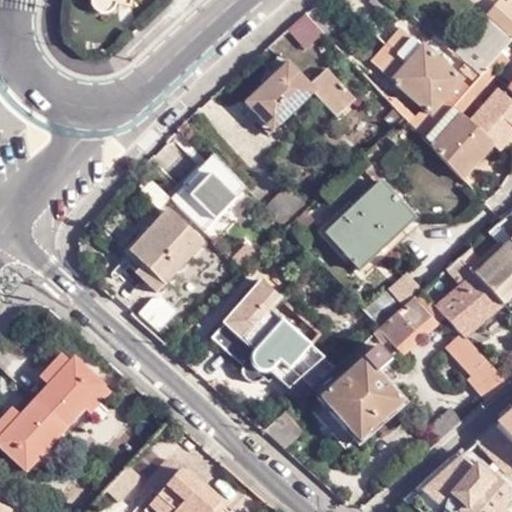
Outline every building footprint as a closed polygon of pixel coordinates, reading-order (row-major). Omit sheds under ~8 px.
[(93,0),(94,2),(95,4),(100,10),(103,11),(107,12),(112,10),(116,8),(118,4),(132,6),(133,0),(93,0)] [(377,0),(370,8),(382,19),(393,7),(383,0),(377,0)] [(490,15),(498,22),(504,29),(511,34),(511,12),(501,2),(490,15)] [(498,22),(464,62),(470,67),(480,76),(486,69),(504,49),(511,40),(511,34),(504,29),(498,22)] [(431,114),(458,84),(461,82),(424,48),(401,27),(388,43),(403,56),(399,60),(384,46),(371,61),(393,81),(431,114)] [(316,93),(310,86),(289,64),(285,67),(272,80),(267,84),(246,104),(263,122),(270,115),(281,126),(314,95),(316,93)] [(480,76),(470,67),(460,76),(471,86),(480,76)] [(480,76),(471,86),(466,91),(452,108),(461,116),(495,77),(486,69),(480,76)] [(326,71),(310,86),(316,93),(314,95),(337,118),(355,101),(326,71)] [(452,108),(466,91),(458,84),(431,114),(422,124),(418,121),(411,127),(424,139),(452,108)] [(511,103),(498,91),(469,123),(491,144),(499,150),(511,135),(511,103)] [(461,116),(452,108),(424,139),(446,163),(461,178),(491,144),(469,123),(461,116)] [(405,119),(398,112),(385,125),(391,131),(405,119)] [(270,115),(263,122),(273,134),(281,126),(270,115)] [(203,166),(170,200),(204,232),(247,188),(219,158),(206,170),(203,166)] [(354,208),(344,218),(350,225),(332,242),(348,259),(360,271),(379,253),(377,251),(386,242),(388,244),(401,232),(415,219),(380,183),(354,208)] [(153,184),(146,192),(161,207),(169,199),(153,184)] [(307,207),(289,187),(268,207),(287,227),(307,207)] [(155,272),(166,283),(204,242),(169,210),(151,231),(147,227),(145,229),(149,232),(132,252),(138,257),(155,272)] [(511,212),(503,221),(504,222),(497,228),(510,242),(511,239),(511,212)] [(350,225),(344,218),(326,235),(332,242),(350,225)] [(459,261),(502,306),(511,296),(511,244),(510,242),(499,253),(491,260),(477,244),(459,261)] [(138,272),(148,280),(155,272),(138,257),(135,261),(142,268),(138,272)] [(461,337),(465,340),(479,327),(502,306),(459,261),(446,272),(461,289),(437,312),(447,322),(461,337)] [(159,291),(166,283),(155,272),(148,280),(159,291)] [(286,359),(303,340),(270,311),(282,299),(262,282),(224,324),(214,334),(245,362),(243,364),(241,367),(241,372),(243,378),(249,383),(256,383),(263,379),(273,368),(283,357),(285,360),(286,359)] [(361,309),(380,330),(407,306),(388,285),(361,309)] [(380,330),(368,340),(373,345),(377,341),(383,347),(389,341),(397,349),(437,312),(436,311),(421,294),(407,306),(380,330)] [(511,296),(502,306),(510,316),(511,314),(511,296)] [(405,359),(447,322),(437,312),(397,349),(405,359)] [(486,403),(507,385),(465,340),(461,337),(446,350),(472,378),(468,383),(486,403)] [(311,347),(303,340),(286,359),(285,360),(284,367),(289,371),(311,347)] [(406,405),(379,374),(392,363),(378,348),(319,400),(323,405),(355,441),(359,446),(406,405)] [(40,380),(48,387),(69,364),(61,357),(40,380)] [(284,367),(285,360),(283,357),(273,368),(263,379),(269,384),(284,367)] [(48,387),(34,402),(65,431),(84,410),(86,408),(93,399),(104,389),(104,388),(73,360),(69,364),(48,387)] [(108,393),(104,389),(93,399),(97,403),(108,393)] [(65,431),(34,402),(20,417),(0,439),(0,446),(27,473),(37,462),(44,453),(46,452),(65,431)] [(0,438),(0,439),(20,417),(12,410),(0,422),(0,438)] [(443,441),(462,424),(450,411),(430,427),(443,441)] [(262,433),(283,452),(302,434),(286,412),(262,433)] [(511,413),(496,427),(511,445),(511,413)] [(511,457),(511,445),(496,427),(476,444),(495,465),(500,469),(511,482),(511,478),(501,467),(511,457)] [(459,459),(422,491),(443,510),(445,511),(503,511),(501,510),(511,496),(511,495),(492,477),(488,481),(483,477),(476,470),(474,472),(459,459)] [(41,466),(37,462),(27,473),(31,477),(41,466)] [(495,465),(483,477),(488,481),(492,477),(500,469),(495,465)] [(160,480),(168,488),(181,474),(172,466),(160,480)] [(187,472),(184,476),(217,505),(220,501),(187,472)] [(216,511),(220,508),(217,505),(184,476),(181,474),(168,488),(164,492),(148,510),(147,511),(216,511)] [(422,491),(409,503),(419,511),(438,511),(443,510),(422,491)]
